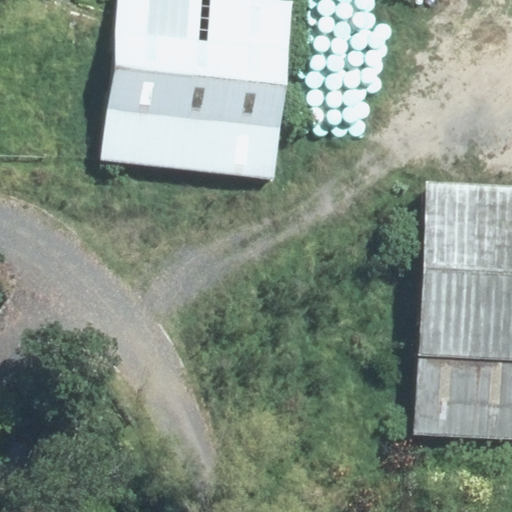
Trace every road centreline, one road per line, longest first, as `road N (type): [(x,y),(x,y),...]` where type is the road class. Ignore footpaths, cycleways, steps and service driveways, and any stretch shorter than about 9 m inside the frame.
road 1 (unknown): [(476,274),(480,0)]
road 2 (unknown): [(511,291),(360,220)]
